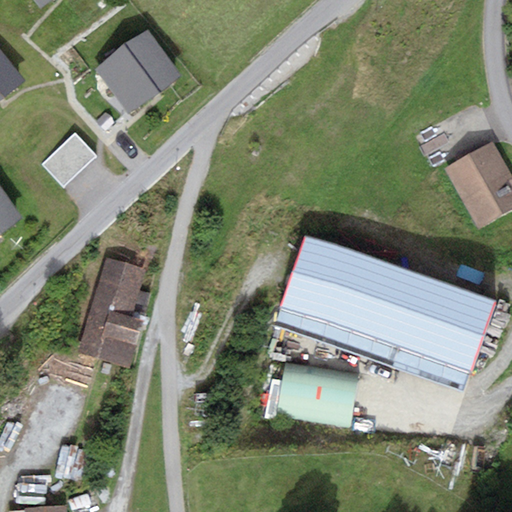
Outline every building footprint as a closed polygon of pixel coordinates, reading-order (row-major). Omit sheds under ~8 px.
[(33,0),(40,9),(51,0),(33,0)] [(149,31),(97,70),(129,114),(181,75),(149,31)] [(0,48),(0,100),(25,82),(0,48)] [(511,200),(486,155),(438,183),(472,243),(511,219),(511,200)] [(0,186),(0,234),(21,219),(0,186)] [(494,301),(304,235),(272,325),(463,391),(494,301)] [(146,270),(106,258),(78,353),(130,368),(144,321),(132,318),(146,270)] [(359,373),(285,363),(277,416),(351,426),(359,373)]
